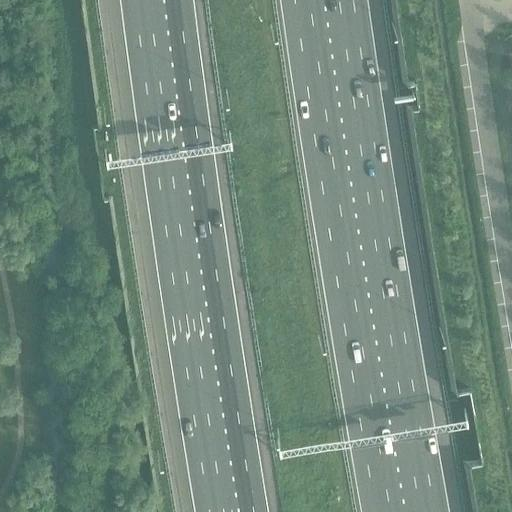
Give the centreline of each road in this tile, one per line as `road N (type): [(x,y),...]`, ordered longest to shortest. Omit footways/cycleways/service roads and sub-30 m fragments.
road 1 (motorway): [(390,511),(310,0)]
road 2 (motorway): [(179,0),(254,511)]
road 3 (unclassified): [(511,266),(470,0)]
